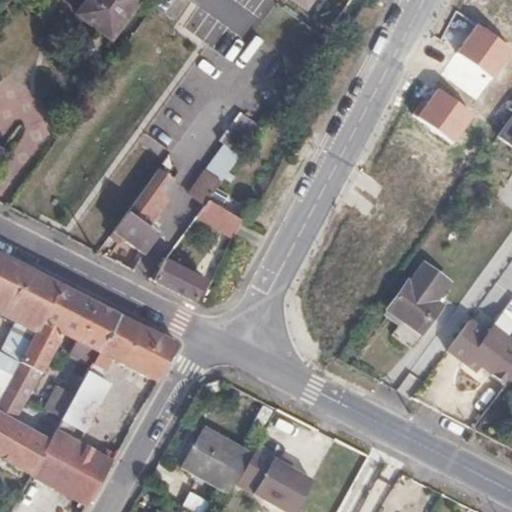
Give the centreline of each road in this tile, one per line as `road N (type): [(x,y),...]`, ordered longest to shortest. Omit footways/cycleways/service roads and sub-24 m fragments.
road 1 (residential): [(228,353),(418,0)]
road 2 (tertiary): [(228,353),(511,494)]
road 3 (tertiary): [(0,235),(205,342)]
road 4 (residential): [(205,342),(102,511)]
